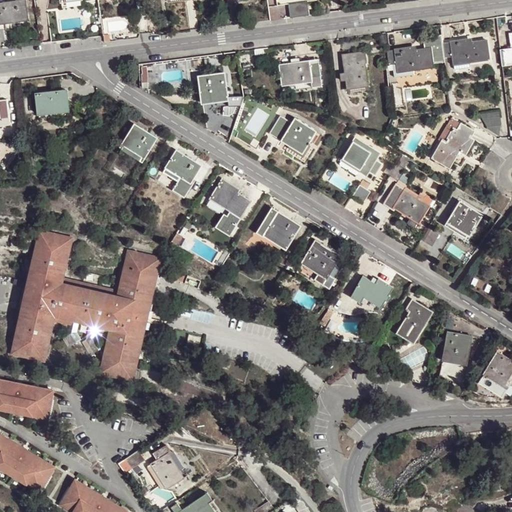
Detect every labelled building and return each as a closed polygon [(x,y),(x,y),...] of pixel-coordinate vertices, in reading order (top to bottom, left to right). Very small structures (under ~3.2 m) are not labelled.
[(0,24),(13,23),(28,21),(25,1),(17,2),(0,4),(0,24)] [(307,2),(289,4),(291,18),(300,17),(309,16),(307,2)] [(511,33),(508,34),(510,50),(502,50),(504,66),(511,65),(511,33)] [(466,40),(450,42),(452,58),(452,62),(468,60),(468,62),(488,60),(486,41),(467,43),(466,40)] [(450,42),(442,43),(444,59),(452,58),(450,42)] [(403,49),(395,50),(397,65),(397,69),(413,67),(413,70),(433,67),(431,48),(411,51),(411,48),(403,49)] [(397,65),(395,50),(387,51),(388,66),(397,65)] [(468,60),(452,62),(454,70),(469,68),(468,62),(468,60)] [(294,63),(280,65),(283,86),(311,81),(308,61),(294,63)] [(354,63),(344,65),(347,89),(367,86),(364,62),(354,63)] [(211,89),(226,87),(224,74),(199,77),(202,101),(213,100),(211,89)] [(228,98),(226,87),(211,89),(213,100),(228,98)] [(38,114),(50,113),(68,111),(66,91),(36,95),(38,114)] [(0,126),(18,125),(15,99),(6,100),(6,98),(0,98),(0,126)] [(485,128),(495,136),(501,126),(499,113),(479,115),(485,128)] [(297,136),(309,144),(317,132),(295,119),(292,124),(280,116),(268,134),(274,138),(280,142),(282,139),(292,145),(297,136)] [(145,132),(133,125),(121,146),(144,160),(156,139),(145,132)] [(457,131),(471,139),(474,132),(461,125),(457,131)] [(463,153),(471,139),(457,131),(454,129),(446,142),(443,141),(433,158),(450,168),(454,161),(458,154),(460,151),(463,153)] [(304,153),(309,144),(297,136),(292,145),(304,153)] [(368,173),(376,161),(380,154),(372,149),(370,153),(361,147),(361,142),(355,138),(344,158),(356,165),(368,173)] [(189,159),(177,151),(167,168),(182,178),(174,190),(185,197),(193,184),(190,183),(201,166),(189,159)] [(411,161),(404,157),(391,179),(398,183),(411,161)] [(382,164),(376,161),(368,173),(375,177),(382,164)] [(222,180),(212,196),(224,204),(222,207),(230,212),(227,217),(224,215),(218,225),(231,234),(250,202),(234,191),(235,188),(229,184),(222,180)] [(416,198),(395,185),(382,204),(387,207),(392,211),(394,208),(418,224),(433,201),(420,193),(416,198)] [(224,204),(212,196),(210,199),(222,207),(224,204)] [(462,219),(475,228),(482,217),(460,203),(447,223),(456,228),(462,219)] [(288,220),(278,212),(265,232),(286,247),(299,227),(288,220)] [(469,237),(475,228),(462,219),(456,228),(469,237)] [(17,347),(15,356),(41,363),(43,354),(46,354),(51,333),(37,330),(38,326),(52,329),(54,321),(73,326),(75,319),(92,323),(90,330),(110,335),(109,342),(112,343),(111,348),(108,347),(103,367),(106,367),(104,377),(131,383),(133,373),(136,374),(141,354),(127,351),(128,347),(142,350),(146,330),(143,329),(148,310),(151,311),(155,290),(141,287),(142,283),(156,287),(161,267),(157,266),(159,258),(133,252),(131,260),(128,259),(123,278),(127,279),(126,284),(122,283),(119,293),(63,280),(66,270),(51,267),(52,263),(66,267),(71,247),(68,246),(70,237),(43,231),(41,240),(37,239),(33,259),(47,262),(46,266),(32,263),(26,290),(30,291),(29,296),(25,295),(19,321),(32,324),(31,329),(18,326),(13,346),(17,347)] [(304,261),(328,276),(336,264),(340,257),(332,252),(330,256),(320,250),(321,245),(318,244),(315,242),(304,261)] [(301,265),(326,280),(328,276),(304,261),(301,265)] [(328,276),(326,280),(322,285),(329,289),(342,267),(336,264),(328,276)] [(374,284),(363,278),(351,297),(361,303),(364,298),(381,309),(386,301),(388,302),(391,297),(390,296),(393,290),(385,285),(377,280),(374,284)] [(410,312),(404,323),(399,331),(416,341),(432,313),(422,307),(413,301),(407,310),(410,312)] [(397,319),(404,323),(410,312),(407,310),(404,308),(397,319)] [(73,326),(90,330),(92,323),(75,319),(73,326)] [(19,321),(18,326),(31,329),(32,324),(19,321)] [(460,336),(448,334),(442,358),(466,364),(471,339),(460,336)] [(382,362),(386,354),(381,352),(376,361),(379,363),(380,361),(382,362)] [(511,360),(499,352),(479,383),(501,396),(511,378),(511,360)] [(429,372),(414,368),(410,384),(425,387),(429,372)] [(0,412),(38,421),(39,417),(48,419),(52,396),(43,394),(44,391),(24,387),(22,396),(13,394),(15,385),(0,381),(0,412)] [(24,387),(15,385),(13,394),(22,396),(24,387)] [(0,440),(0,471),(32,491),(33,488),(41,492),(53,472),(45,468),(47,464),(28,453),(24,461),(16,457),(21,449),(4,439),(2,441),(0,440)] [(158,461),(152,465),(167,490),(184,478),(177,467),(169,455),(171,453),(167,447),(154,455),(158,461)] [(28,453),(21,449),(16,457),(24,461),(28,453)] [(138,450),(125,460),(131,470),(145,460),(138,450)] [(76,482),(74,485),(83,490),(85,487),(76,482)] [(74,485),(62,505),(70,509),(68,511),(126,511),(109,502),(104,509),(97,505),(101,497),(85,487),(83,490),(74,485)] [(33,488),(32,491),(39,496),(41,492),(33,488)] [(216,511),(211,504),(214,501),(208,492),(183,510),(179,504),(172,509),(175,511),(216,511)] [(109,502),(101,497),(97,505),(104,509),(109,502)] [(221,511),(214,501),(211,504),(216,511),(221,511)] [(272,505),(269,501),(254,511),(253,511),(270,511),(275,509),(272,505)]
